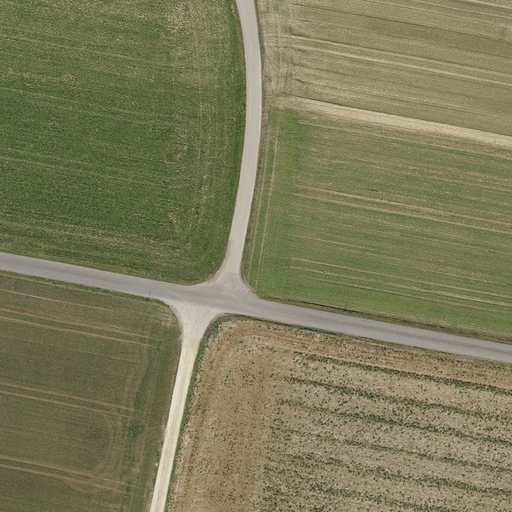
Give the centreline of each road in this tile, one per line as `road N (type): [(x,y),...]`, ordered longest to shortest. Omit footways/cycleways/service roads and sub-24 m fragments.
road 1 (track): [(150,511),(190,301),(254,164),(258,90),(240,0)]
road 2 (track): [(0,265),(511,358)]
